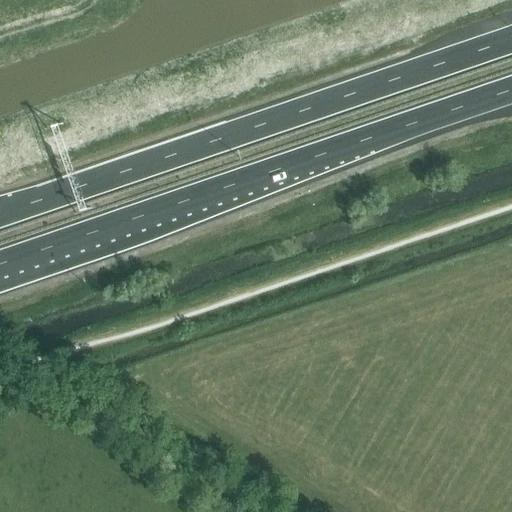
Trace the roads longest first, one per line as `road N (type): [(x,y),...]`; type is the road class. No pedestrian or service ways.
road 1 (trunk): [(511,40),(0,215)]
road 2 (trunk): [(0,265),(511,91)]
